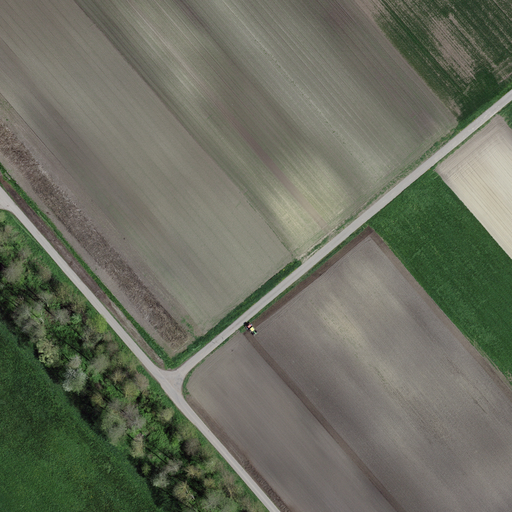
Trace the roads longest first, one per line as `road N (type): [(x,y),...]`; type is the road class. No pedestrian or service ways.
road 1 (track): [(170,384),(511,98)]
road 2 (track): [(2,194),(170,384)]
road 3 (track): [(274,511),(170,384)]
